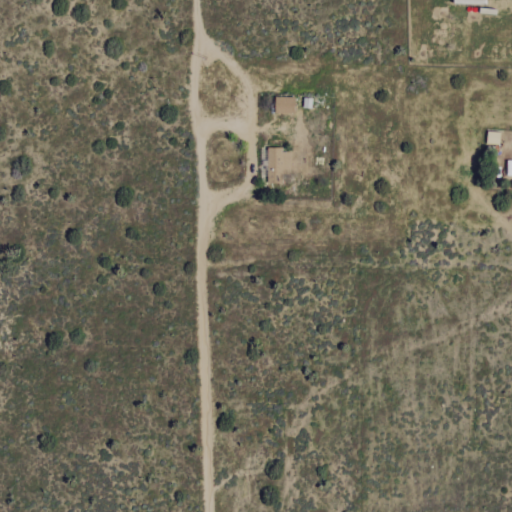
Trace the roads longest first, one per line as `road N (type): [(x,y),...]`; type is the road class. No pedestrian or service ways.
road 1 (residential): [(211,511),(196,0)]
road 2 (track): [(198,40),(245,88),(250,129),(250,180),(229,202),(202,207)]
